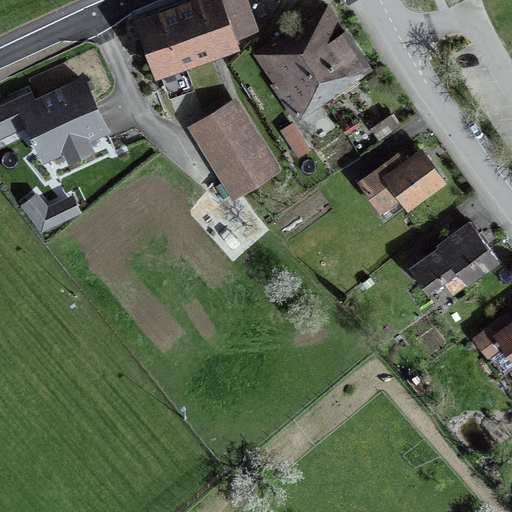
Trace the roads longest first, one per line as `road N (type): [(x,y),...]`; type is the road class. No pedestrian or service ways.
road 1 (residential): [(511,215),(443,122),(379,0)]
road 2 (residential): [(145,0),(0,68)]
